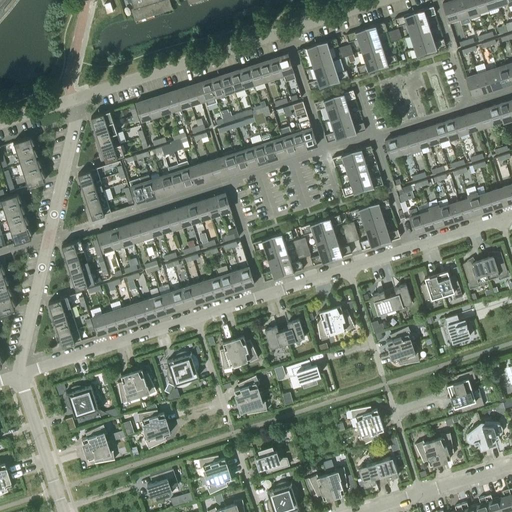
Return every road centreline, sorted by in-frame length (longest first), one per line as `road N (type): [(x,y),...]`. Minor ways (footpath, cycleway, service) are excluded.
road 1 (residential): [(72,101),(287,33)]
road 2 (residential): [(373,135),(468,105),(436,0)]
road 3 (residential): [(47,240),(228,182)]
road 4 (residential): [(19,377),(199,319)]
road 5 (residential): [(47,240),(72,101)]
road 6 (residential): [(63,511),(19,377)]
road 7 (residential): [(19,377),(47,240)]
road 8 (residential): [(325,150),(287,33)]
road 9 (residential): [(266,297),(228,182)]
road 10 (residential): [(410,250),(373,135)]
